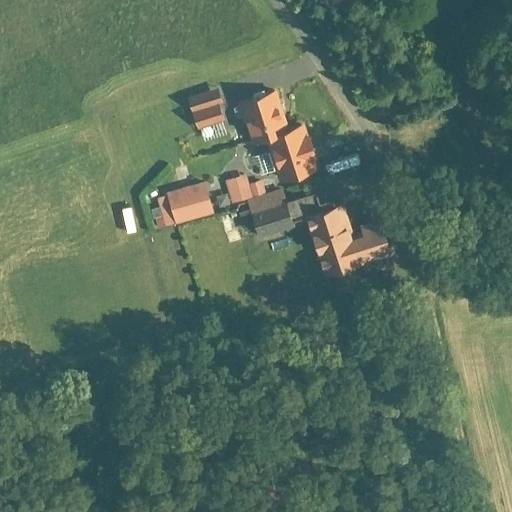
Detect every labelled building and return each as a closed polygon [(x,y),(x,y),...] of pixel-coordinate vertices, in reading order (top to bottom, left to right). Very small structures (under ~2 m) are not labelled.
[(181,102),(192,132),(224,120),(213,91),(181,102)] [(234,104),(249,147),(261,142),(274,179),(317,164),(301,119),(276,128),(264,94),(234,104)] [(221,183),(231,208),(253,198),(243,174),(221,183)] [(161,193),(170,227),(210,217),(201,183),(161,193)] [(362,264),(361,261),(387,252),(375,215),(346,224),(334,192),(300,205),(328,277),(362,264)] [(246,216),(255,242),(294,229),(285,203),(246,216)]
